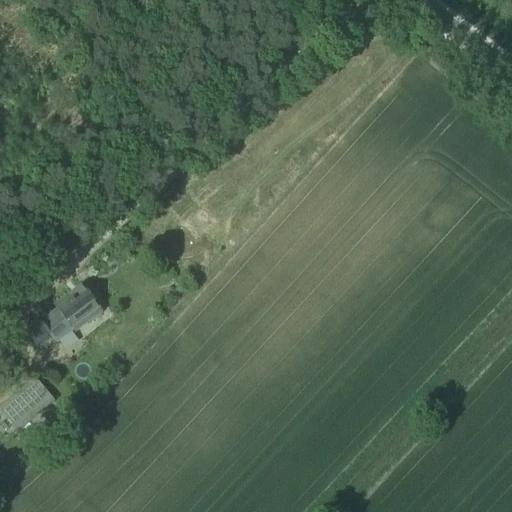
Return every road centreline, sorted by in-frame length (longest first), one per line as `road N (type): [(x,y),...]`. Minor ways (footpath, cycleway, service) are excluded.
road 1 (track): [(0,321),(372,0)]
road 2 (unclassified): [(511,74),(414,0)]
